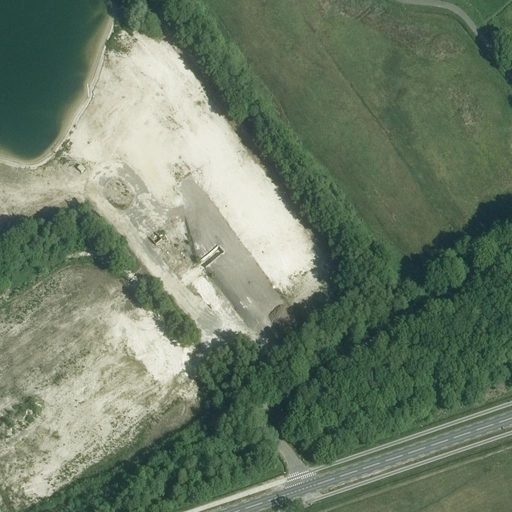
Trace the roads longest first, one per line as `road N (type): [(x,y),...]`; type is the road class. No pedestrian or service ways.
road 1 (unclassified): [(304,489),(262,418),(265,408),(511,251)]
road 2 (primary): [(304,489),(511,418)]
road 3 (unclassified): [(511,75),(455,10),(401,0)]
